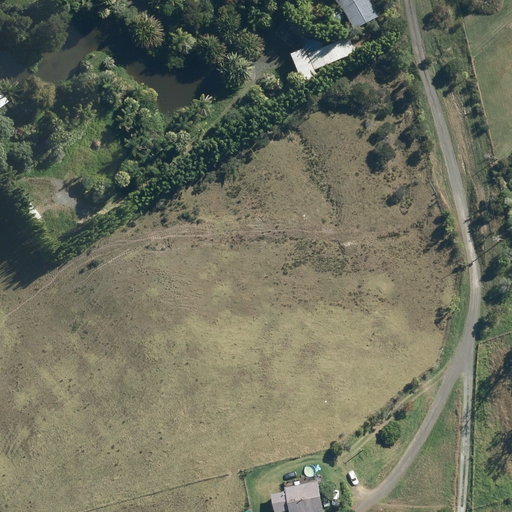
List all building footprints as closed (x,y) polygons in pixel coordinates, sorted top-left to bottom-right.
[(340,0),(359,30),(385,14),(376,0),(340,0)] [(0,2),(0,16),(7,20),(13,8),(0,2)] [(286,18),(277,34),(298,46),(307,30),(286,18)] [(324,77),(322,72),(362,54),(354,36),(314,53),(310,45),(294,52),(308,84),(324,77)] [(29,211),(17,220),(23,228),(35,219),(29,211)] [(41,237),(48,247),(75,230),(69,220),(41,237)] [(328,511),(328,496),(321,473),(284,483),(286,487),(274,490),(280,511),(328,511)]
